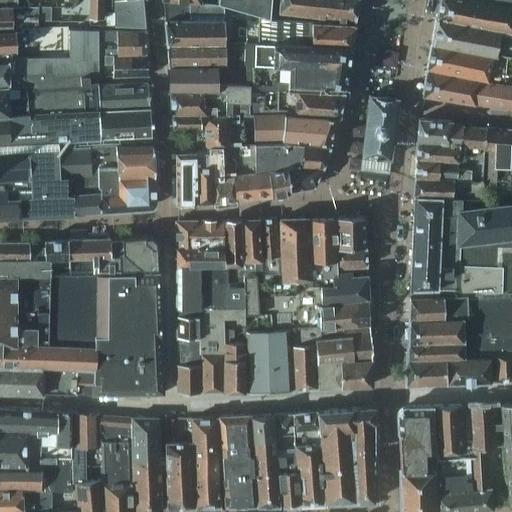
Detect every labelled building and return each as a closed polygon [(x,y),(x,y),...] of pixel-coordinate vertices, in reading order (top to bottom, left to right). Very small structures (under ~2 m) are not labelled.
[(88,0),(88,18),(103,18),(103,0),(88,0)] [(143,26),(140,0),(118,0),(112,1),(112,17),(113,27),(143,26)] [(225,42),(244,43),(244,42),(259,42),(260,29),(239,29),(227,30),(227,34),(223,34),(223,19),(188,19),(188,2),(162,0),(164,20),(166,44),(174,43),(225,42)] [(270,17),(270,0),(217,0),(217,5),(269,19),(270,17)] [(354,19),(357,0),(279,0),(278,14),(313,17),(347,18),(354,19)] [(511,4),(486,0),(438,0),(435,17),(511,30),(511,4)] [(18,7),(13,7),(9,6),(0,6),(0,28),(38,27),(37,7),(18,7)] [(511,30),(435,17),(431,41),(511,56),(511,30)] [(272,42),(348,44),(350,44),(353,23),(346,22),(312,22),(312,21),(263,20),(262,42),(272,42)] [(14,30),(0,29),(0,52),(15,52),(14,30)] [(97,30),(97,41),(116,41),(116,49),(104,49),(104,55),(145,54),(143,30),(97,30)] [(511,56),(431,41),(426,67),(477,78),(511,83),(511,56)] [(243,65),(244,43),(225,42),(174,43),(166,44),(168,65),(176,65),(217,65),(243,65)] [(249,83),(249,88),(294,90),(294,89),(341,91),(342,85),(343,85),(350,44),(348,44),(272,42),(262,42),(259,42),(244,42),(244,43),(243,65),(245,65),(245,83),(249,83)] [(146,54),(145,54),(104,55),(104,64),(112,65),(112,75),(111,75),(112,77),(147,76),(146,54)] [(249,88),(249,83),(245,83),(217,83),(217,65),(176,65),(168,65),(170,90),(180,89),(216,89),(216,92),(226,92),(226,96),(226,101),(227,101),(249,102),(249,88)] [(511,83),(477,78),(426,67),(422,94),(473,102),(486,104),(511,107),(511,83)] [(0,116),(26,114),(32,114),(33,113),(54,111),(99,109),(98,110),(103,110),(103,109),(103,86),(103,81),(94,81),(94,73),(52,76),(52,72),(24,73),(25,86),(8,86),(0,86),(0,116)] [(147,83),(103,86),(103,109),(149,107),(147,83)] [(281,136),(284,114),(293,114),(337,117),(342,91),(341,91),(294,89),(294,90),(249,88),(249,102),(249,115),(249,116),(252,116),(252,124),(251,125),(252,129),(253,138),(281,136)] [(216,89),(180,89),(170,90),(171,115),(173,115),(199,115),(204,115),(216,115),(216,108),(206,108),(205,96),(208,97),(220,97),(226,96),(226,92),(216,92),(216,89)] [(359,170),(388,173),(397,97),(394,96),(394,97),(389,97),(389,96),(386,96),(379,96),(379,95),(376,95),(371,95),(371,94),(368,94),(359,170)] [(249,102),(227,101),(226,101),(225,116),(228,116),(237,116),(242,115),(249,115),(249,102)] [(103,109),(103,110),(98,110),(100,138),(151,136),(149,107),(103,109)] [(0,116),(0,150),(57,147),(73,146),(73,139),(100,138),(98,110),(99,109),(54,111),(33,113),(32,114),(26,114),(0,116)] [(281,139),(330,141),(337,117),(293,114),(284,114),(281,136),(281,139)] [(199,115),(173,115),(171,115),(173,129),(200,128),(200,120),(199,115)] [(206,147),(229,146),(228,116),(225,116),(216,115),(204,115),(206,147)] [(229,146),(243,145),(243,144),(242,120),(237,120),(237,116),(228,116),(229,146)] [(450,124),(450,120),(418,118),(416,140),(417,140),(459,143),(465,143),(466,138),(460,137),(461,125),(450,124)] [(461,125),(460,137),(466,138),(465,143),(484,144),(485,127),(461,125)] [(511,129),(485,127),(484,144),(484,150),(487,150),(486,191),(511,192),(511,129)] [(459,143),(417,140),(415,156),(457,160),(456,166),(463,166),(466,156),(464,156),(465,143),(459,143)] [(267,170),(286,166),(324,158),(329,144),(279,142),(243,144),(243,145),(229,146),(229,148),(230,148),(230,159),(234,159),(235,174),(267,170)] [(113,175),(153,174),(151,143),(150,143),(111,145),(113,175)] [(415,156),(414,176),(469,179),(484,180),(483,171),(484,150),(484,144),(465,143),(464,156),(466,156),(463,166),(456,166),(457,160),(415,156)] [(59,177),(66,177),(67,194),(72,194),(99,193),(114,192),(113,175),(111,145),(57,147),(59,177)] [(230,148),(229,148),(229,146),(206,147),(201,147),(201,152),(195,152),(195,197),(195,199),(195,202),(212,201),(212,180),(223,179),(222,159),(230,159),(230,148)] [(0,179),(27,178),(29,178),(59,177),(57,147),(0,150),(0,179)] [(195,197),(195,152),(175,152),(175,177),(171,177),(171,199),(173,203),(175,203),(195,202),(195,199),(195,197)] [(321,166),(324,158),(286,166),(289,191),(301,188),(313,186),(322,166),(321,166)] [(234,159),(230,159),(222,159),(223,179),(212,180),(212,201),(236,198),(235,174),(234,159)] [(289,191),(286,166),(267,170),(270,195),(289,191)] [(270,195),(267,170),(235,174),(236,198),(270,195)] [(114,192),(99,193),(100,210),(149,207),(154,201),(153,174),(113,175),(114,192)] [(469,179),(414,176),(413,195),(451,197),(461,198),(483,198),(484,180),(469,179)] [(18,197),(19,214),(73,212),(72,194),(67,194),(66,177),(59,177),(29,178),(30,196),(18,197)] [(27,178),(0,179),(0,214),(19,214),(18,197),(30,196),(29,178),(27,178)] [(92,211),(100,210),(99,193),(72,194),(73,212),(92,211)] [(511,202),(461,208),(461,198),(451,197),(413,195),(409,288),(417,288),(436,288),(436,289),(453,288),(454,294),(464,293),(500,291),(500,290),(511,289),(511,202)] [(335,217),(336,248),(364,246),(363,216),(335,217)] [(309,262),(307,217),(279,218),(279,242),(276,242),(278,272),(279,283),(309,281),(309,262)] [(335,217),(307,217),(309,262),(336,261),(336,248),(335,217)] [(240,219),(242,262),(243,274),(262,273),(259,218),(240,219)] [(262,273),(278,272),(276,242),(275,218),(259,218),(262,273)] [(225,227),(225,263),(226,275),(243,274),(242,262),(240,219),(225,219),(225,227)] [(175,244),(223,242),(222,228),(222,220),(174,220),(175,244)] [(121,273),(120,270),(119,254),(110,254),(109,237),(107,237),(106,233),(87,233),(87,237),(67,238),(68,256),(69,267),(69,273),(121,273)] [(110,254),(119,254),(120,270),(149,267),(157,267),(156,259),(157,259),(155,242),(156,242),(156,240),(154,240),(149,235),(149,234),(109,237),(110,254)] [(49,257),(68,256),(67,238),(43,239),(43,257),(49,257)] [(0,240),(0,257),(43,257),(43,239),(28,240),(0,240)] [(175,244),(175,265),(224,263),(223,242),(175,244)] [(336,261),(336,267),(365,266),(364,246),(336,248),(336,261)] [(49,257),(49,261),(55,267),(69,267),(68,256),(49,257)] [(0,274),(47,274),(49,274),(49,261),(49,257),(43,257),(0,257),(0,274)] [(336,261),(309,262),(309,281),(279,283),(278,272),(262,273),(262,280),(263,280),(266,280),(266,295),(295,293),(294,289),(322,287),(337,286),(336,272),(350,270),(366,270),(365,266),(336,267),(336,261)] [(175,265),(175,316),(198,316),(198,311),(204,311),(204,307),(243,306),(243,275),(243,274),(226,275),(225,263),(224,263),(175,265)] [(350,270),(336,272),(337,286),(322,287),(323,301),(367,299),(366,270),(350,270)] [(92,393),(162,392),(157,272),(149,273),(134,273),(133,273),(121,273),(69,273),(49,274),(47,274),(0,274),(0,342),(93,345),(92,393)] [(243,274),(243,275),(243,306),(244,306),(244,313),(257,313),(257,295),(266,295),(266,280),(263,280),(262,280),(262,273),(243,274)] [(269,312),(288,312),(289,325),(289,326),(319,324),(319,328),(324,328),(323,301),(322,287),(294,289),(295,293),(266,295),(257,295),(257,313),(269,312)] [(511,291),(500,292),(500,291),(464,293),(464,316),(464,338),(464,357),(488,357),(488,355),(511,354),(511,291)] [(464,293),(454,294),(449,294),(449,296),(441,296),(441,295),(409,297),(408,319),(464,316),(464,293)] [(342,326),(368,323),(367,299),(323,301),(324,328),(342,326)] [(198,316),(198,338),(199,354),(222,354),(222,361),(245,361),(244,342),(223,342),(223,319),(244,318),(244,316),(244,313),(244,306),(243,306),(204,307),(204,311),(198,311),(198,316)] [(291,388),(289,345),(288,328),(287,328),(287,326),(289,325),(288,312),(269,312),(270,329),(244,330),(245,342),(244,342),(245,361),(245,391),(291,388)] [(176,338),(198,338),(198,316),(175,316),(176,338)] [(407,341),(464,338),(464,316),(408,319),(407,341)] [(315,338),(315,344),(316,363),(339,360),(344,360),(362,357),(370,357),(368,323),(342,326),(343,336),(315,338)] [(287,328),(288,328),(289,345),(315,344),(315,338),(343,336),(342,326),(324,328),(319,328),(319,324),(289,326),(289,325),(287,326),(287,328)] [(177,392),(199,391),(199,354),(198,338),(176,338),(177,392)] [(406,358),(446,358),(464,357),(464,338),(407,341),(406,358)] [(92,393),(93,345),(0,342),(0,363),(76,365),(75,393),(92,393)] [(315,344),(289,345),(291,388),(291,389),(317,387),(316,363),(315,344)] [(199,354),(199,391),(222,391),(222,361),(222,354),(199,354)] [(511,354),(488,355),(488,357),(490,381),(511,379),(511,354)] [(446,382),(490,381),(488,357),(464,357),(446,358),(446,382)] [(370,358),(362,358),(352,359),(344,360),(345,385),(371,384),(370,358)] [(446,358),(406,358),(406,383),(446,382),(446,358)] [(345,385),(344,360),(339,360),(316,363),(317,387),(345,385)] [(245,361),(222,361),(222,391),(245,391),(245,361)] [(75,393),(76,365),(0,363),(0,391),(42,393),(42,392),(75,393)] [(511,401),(499,403),(500,411),(503,445),(507,497),(508,505),(511,504),(511,401)] [(500,411),(499,403),(466,404),(467,416),(468,456),(469,480),(470,480),(471,487),(471,489),(490,487),(486,447),(503,445),(500,411)] [(461,404),(431,405),(434,458),(468,456),(467,416),(462,416),(461,412),(461,404)] [(399,468),(434,468),(434,458),(431,405),(414,406),(414,405),(403,405),(403,406),(401,406),(400,407),(398,408),(397,410),(397,412),(397,422),(397,424),(399,468)] [(0,406),(0,428),(40,430),(39,460),(71,462),(70,443),(70,411),(56,409),(39,408),(0,406)] [(374,442),(373,406),(349,408),(355,499),(376,498),(374,463),(374,442)] [(349,408),(317,410),(324,500),(355,499),(349,408)] [(292,412),(296,461),(299,501),(324,500),(317,410),(292,412)] [(70,443),(100,444),(99,426),(99,414),(70,411),(70,443)] [(273,413),(250,414),(256,502),(282,501),(280,463),(296,461),(292,412),(273,413)] [(256,502),(250,414),(250,413),(218,415),(218,423),(224,495),(225,502),(256,502)] [(131,428),(130,416),(99,414),(99,426),(131,428)] [(190,416),(191,439),(194,503),(220,502),(220,494),(215,423),(214,415),(190,416)] [(130,416),(131,428),(131,511),(138,511),(160,508),(157,416),(130,416)] [(131,511),(131,428),(99,426),(100,444),(100,464),(100,477),(100,511),(131,511)] [(39,460),(40,430),(0,428),(0,461),(38,463),(39,460)] [(194,508),(194,503),(191,439),(165,439),(168,507),(187,504),(188,509),(194,508)] [(100,511),(100,477),(84,479),(84,465),(100,464),(100,444),(70,443),(71,462),(71,467),(71,479),(73,479),(74,490),(76,509),(76,511),(100,511)] [(434,468),(399,468),(401,511),(436,511),(436,490),(471,487),(470,480),(469,480),(468,456),(434,458),(434,468)] [(39,460),(38,463),(0,461),(0,486),(32,488),(40,488),(74,490),(73,479),(71,479),(71,467),(71,462),(39,460)] [(282,501),(299,501),(296,461),(280,463),(282,501)] [(0,511),(21,511),(32,511),(32,488),(0,486),(0,511)] [(471,487),(436,490),(436,511),(443,511),(492,507),(490,487),(471,489),(471,487)] [(32,488),(32,511),(21,511),(53,511),(54,510),(76,509),(74,490),(40,488),(32,488)]
